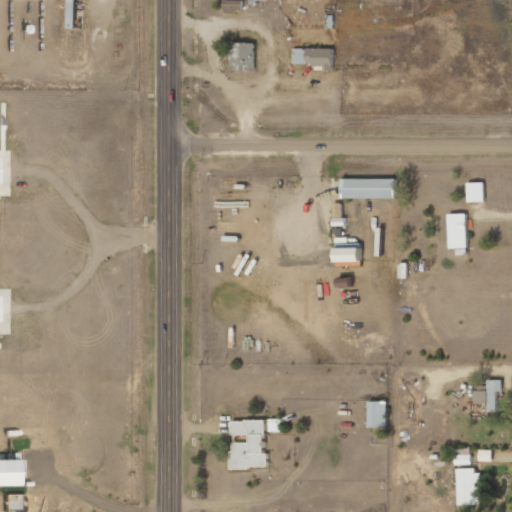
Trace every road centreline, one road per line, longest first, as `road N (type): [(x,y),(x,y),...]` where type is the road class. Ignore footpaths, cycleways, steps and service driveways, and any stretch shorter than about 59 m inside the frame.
road 1 (secondary): [(169,0),(170,511)]
road 2 (residential): [(170,144),(511,146)]
